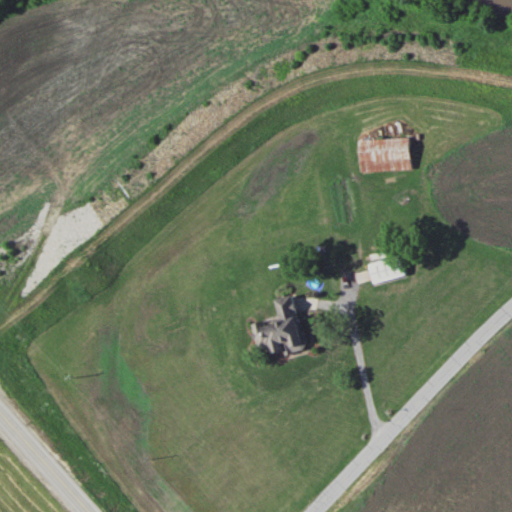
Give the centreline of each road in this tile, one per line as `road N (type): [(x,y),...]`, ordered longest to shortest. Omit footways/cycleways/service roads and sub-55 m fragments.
road 1 (residential): [(319,511),(511,310)]
road 2 (secondary): [(91,511),(0,408)]
